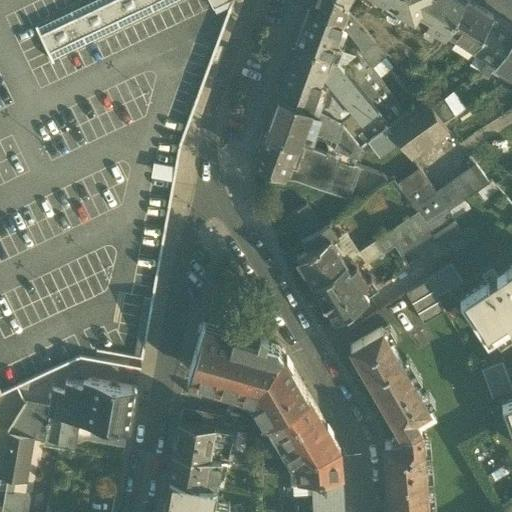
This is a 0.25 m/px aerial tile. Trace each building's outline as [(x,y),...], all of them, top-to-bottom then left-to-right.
[(166,0),(53,54),(38,23),(85,0),(0,0),(0,387),(2,391),(21,382),(79,353),(94,356),(96,346),(142,354),(180,141),(231,0),(166,0)] [(85,0),(38,23),(53,54),(166,0),(85,0)] [(357,16),(346,5),(341,0),(312,0),(309,8),(342,20),(341,24),(345,26),(348,30),(361,46),(358,49),(368,61),(371,66),(383,56),(369,38),(368,39),(351,20),(357,16)] [(341,0),(346,5),(349,0),(383,0),(444,37),(447,32),(446,32),(465,0),(341,0)] [(388,52),(395,61),(406,53),(420,61),(438,46),(444,37),(383,0),(349,0),(346,5),(357,16),(374,34),(388,52)] [(455,37),(474,49),(493,17),(466,0),(465,0),(446,32),(447,32),(455,37)] [(338,30),(341,24),(342,20),(309,8),(296,44),(329,56),(338,30)] [(369,38),(383,56),(384,55),(388,52),(374,34),(357,16),(351,20),(368,39),(369,38)] [(474,49),(488,58),(495,62),(511,36),(511,28),(493,17),(474,49)] [(336,58),(347,72),(368,61),(358,49),(361,46),(348,30),(345,33),(338,30),(329,56),(336,58)] [(511,36),(495,62),(511,72),(511,36)] [(466,55),(474,49),(455,37),(451,45),(466,55)] [(336,58),(329,56),(296,44),(278,94),(310,106),(317,109),(328,79),(354,111),(341,121),(342,122),(360,143),(368,137),(388,123),(389,123),(367,97),(347,72),(336,58)] [(394,66),(384,55),(383,56),(371,66),(380,77),(394,66)] [(487,74),(495,62),(488,58),(481,70),(487,74)] [(371,66),(368,61),(347,72),(367,97),(384,84),(380,77),(371,66)] [(317,109),(341,121),(354,111),(328,79),(317,109)] [(452,105),(457,114),(466,108),(455,89),(447,94),(454,104),(452,105)] [(424,97),(431,106),(438,101),(431,92),(424,97)] [(336,138),(342,122),(341,121),(317,109),(310,106),(278,94),(269,118),(270,119),(302,131),(305,124),(320,131),(336,138)] [(447,94),(438,101),(431,106),(443,122),(457,114),(452,105),(454,104),(447,94)] [(448,128),(443,122),(431,106),(424,97),(404,112),(389,123),(388,123),(400,138),(411,155),(448,128)] [(270,119),(265,131),(297,143),(302,131),(270,119)] [(336,138),(334,142),(358,151),(361,145),(360,143),(342,122),(336,138)] [(379,153),(400,138),(388,123),(368,137),(379,153)] [(313,149),(320,131),(305,124),(302,131),(297,143),(313,149)] [(289,165),(297,143),(265,131),(253,164),(285,176),(315,186),(319,173),(299,166),(298,168),(289,165)] [(354,163),(358,151),(334,142),(330,155),(349,162),(354,163)] [(323,174),(330,155),(313,149),(297,143),(289,165),(298,168),(299,166),(319,173),(323,174)] [(338,194),(349,162),(330,155),(323,174),(319,173),(315,186),(338,194)] [(349,162),(338,194),(349,198),(360,166),(354,163),(349,162)] [(285,176),(253,164),(252,166),(284,177),(285,176)] [(452,185),(438,195),(449,209),(464,198),(477,190),(489,181),(477,165),(451,183),(452,185)] [(397,182),(408,196),(429,182),(419,166),(397,182)] [(491,180),(489,181),(477,190),(483,199),(499,189),(491,180)] [(428,223),(449,209),(438,195),(429,182),(408,196),(419,211),(427,220),(428,223)] [(455,217),(454,218),(455,219),(471,208),(464,198),(449,209),(455,217)] [(287,216),(299,235),(319,222),(307,203),(287,216)] [(455,217),(449,209),(428,223),(429,224),(434,231),(454,218),(455,217)] [(395,241),(427,220),(419,211),(375,240),(382,250),(395,241)] [(455,219),(454,218),(434,231),(433,232),(441,245),(463,231),(455,219)] [(395,241),(403,252),(433,232),(434,231),(429,224),(428,223),(427,220),(395,241)] [(312,281),(313,281),(346,259),(333,239),(338,236),(328,222),(302,239),(309,249),(297,257),(304,268),(305,268),(312,281)] [(346,230),(338,236),(333,239),(346,259),(351,255),(360,250),(346,230)] [(351,255),(358,266),(382,250),(375,240),(360,250),(351,255)] [(351,255),(346,259),(313,281),(320,294),(325,304),(326,303),(326,305),(326,307),(327,308),(327,309),(328,310),(329,312),(331,313),(332,313),(334,317),(368,294),(368,293),(378,286),(371,276),(367,278),(358,266),(351,255)] [(433,290),(436,296),(460,279),(449,263),(426,278),(427,281),(433,290)] [(511,265),(460,300),(487,341),(511,324),(511,265)] [(406,293),(412,302),(433,290),(427,281),(406,293)] [(412,302),(418,313),(439,300),(436,296),(433,290),(412,302)] [(444,310),(439,300),(418,313),(424,323),(444,310)] [(295,461),(297,476),(312,475),(319,475),(342,473),(340,446),(282,349),(263,343),(255,341),(203,325),(190,370),(255,389),(254,391),(278,431),(295,461)] [(256,335),(265,338),(267,328),(259,325),(256,335)] [(350,345),(397,426),(414,416),(429,408),(382,327),(350,345)] [(490,398),(511,390),(500,360),(480,367),(490,398)] [(128,430),(129,430),(136,389),(134,387),(89,380),(82,385),(66,382),(64,391),(53,389),(50,408),(48,416),(79,421),(128,430)] [(511,399),(502,404),(511,431),(511,399)] [(8,433),(11,434),(33,438),(45,441),(44,446),(59,449),(73,451),(79,421),(48,416),(50,408),(26,404),(8,433)] [(417,421),(421,428),(422,430),(437,421),(429,408),(414,416),(417,421)] [(397,426),(400,430),(417,421),(414,416),(397,426)] [(179,419),(173,451),(220,459),(239,462),(244,431),(179,419)] [(428,511),(421,428),(417,421),(400,430),(401,433),(390,439),(391,440),(385,441),(390,511),(428,511)] [(0,478),(7,479),(14,480),(20,481),(23,460),(29,461),(33,438),(11,434),(5,469),(2,469),(0,478)] [(216,485),(220,459),(173,451),(169,476),(216,485)] [(342,473),(319,475),(319,486),(344,486),(342,473)] [(302,491),(314,490),(313,487),(312,475),(297,476),(291,477),(292,491),(302,491)] [(217,485),(216,485),(169,476),(165,501),(169,502),(166,511),(219,511),(216,511),(217,500),(214,500),(217,485)] [(12,492),(14,480),(7,479),(3,506),(1,511),(24,511),(26,511),(29,495),(12,492)] [(344,511),(344,486),(319,486),(313,487),(314,490),(315,510),(314,511),(344,511)] [(302,491),(304,511),(315,510),(314,490),(302,491)]
